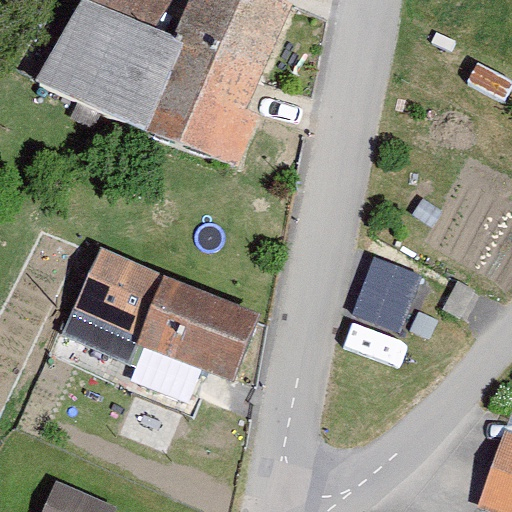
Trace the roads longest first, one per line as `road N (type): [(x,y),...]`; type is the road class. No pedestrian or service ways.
road 1 (residential): [(294,511),(384,0)]
road 2 (residential): [(307,511),(479,389),(511,349)]
